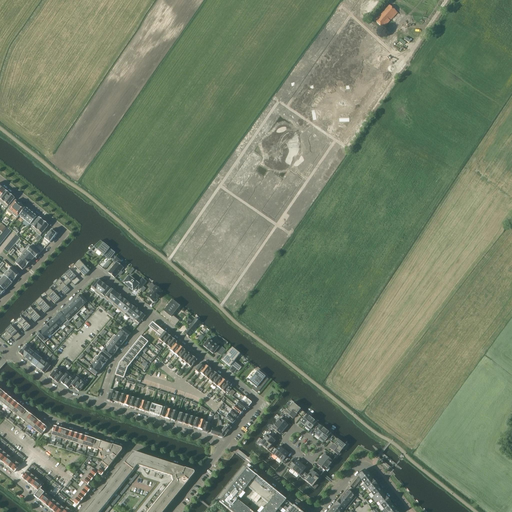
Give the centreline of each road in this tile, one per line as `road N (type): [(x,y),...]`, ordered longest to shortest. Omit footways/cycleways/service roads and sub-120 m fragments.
road 1 (residential): [(223,445),(259,401),(153,314)]
road 2 (residential): [(153,314),(94,273),(9,354)]
road 3 (residential): [(0,305),(64,235),(0,178)]
road 4 (residential): [(0,381),(46,417),(132,445)]
road 5 (residential): [(223,445),(100,406)]
road 6 (residential): [(405,511),(364,464),(321,511)]
